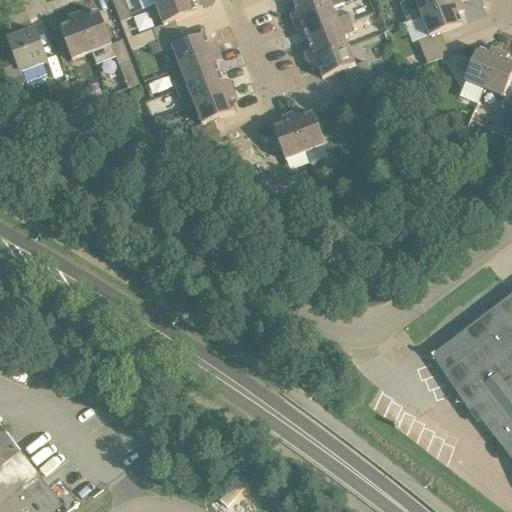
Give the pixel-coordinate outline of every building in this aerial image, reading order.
[(125,0),(118,0),(113,2),(121,25),(133,20),(125,0)] [(152,0),(156,9),(178,0),(152,0)] [(164,29),(153,33),(157,42),(158,44),(180,35),(176,24),(197,16),(193,5),(199,2),(198,0),(178,0),(156,9),(164,29)] [(294,26),(344,5),(342,0),(303,0),(293,4),(297,15),(291,17),(294,26)] [(401,0),(403,6),(414,2),(421,20),(461,4),(459,0),(401,0)] [(464,13),(461,4),(421,20),(429,39),(419,44),(423,55),(445,46),(440,35),(461,27),(457,15),(464,13)] [(337,20),(333,10),(344,5),(294,26),(297,35),(304,33),(308,43),(351,25),(347,16),(337,20)] [(131,66),(122,43),(111,47),(100,15),(88,19),(86,13),(77,16),(92,56),(96,67),(115,60),(119,70),(120,70),(128,91),(139,87),(131,66)] [(72,64),(92,56),(77,16),(68,20),(71,27),(60,31),(72,64)] [(309,64),(348,48),(343,38),(354,34),(351,25),(308,43),(312,53),(305,56),(309,64)] [(47,65),(34,32),(8,42),(13,56),(0,61),(0,64),(7,83),(8,86),(10,88),(13,89),(16,89),(19,88),(22,86),(23,83),(24,80),(22,74),(47,65)] [(157,42),(153,33),(143,37),(147,46),(148,46),(157,42)] [(172,49),(181,70),(220,55),(216,46),(210,49),(206,37),(184,46),(180,35),(158,44),(161,53),(172,49)] [(148,46),(152,57),(161,53),(158,44),(157,42),(148,46)] [(449,57),(445,46),(423,55),(428,66),(449,57)] [(344,74),(348,84),(370,75),(366,64),(356,68),(348,48),(309,64),(312,73),(319,70),(323,82),(344,74)] [(463,84),(484,92),(499,52),(490,49),(487,55),(476,51),(463,84)] [(508,56),(499,52),(484,92),(503,100),(511,76),(511,64),(505,62),(508,56)] [(174,84),(177,93),(221,76),(217,66),(223,64),(220,55),(181,70),(185,80),(174,84)] [(370,75),(348,84),(353,95),(375,86),(370,75)] [(191,98),(196,108),(235,93),(231,84),(225,86),(221,76),(177,93),(181,102),(191,98)] [(81,83),(69,87),(69,88),(78,110),(90,106),(81,83)] [(63,116),(78,110),(69,88),(69,87),(68,85),(53,91),(63,116)] [(192,130),(196,140),(197,143),(220,134),(215,123),(236,115),(232,104),(238,102),(235,93),(196,108),(203,126),(192,130)] [(506,142),(511,132),(511,115),(504,110),(490,131),(506,142)] [(291,116),(306,156),(326,148),(313,115),(302,119),(299,113),(291,116)] [(286,163),(306,156),(291,116),(282,120),(284,126),(273,131),(286,163)] [(220,134),(197,143),(201,154),(207,152),(224,145),(220,134)] [(165,139),(155,144),(160,156),(171,151),(165,139)] [(228,154),(224,145),(207,152),(211,161),(228,154)] [(226,168),(237,180),(249,168),(238,157),(226,168)] [(352,164),(340,161),(336,174),(347,178),(352,164)] [(511,296),(431,358),(511,463),(511,296)] [(0,511),(65,511),(0,427),(0,511)]
